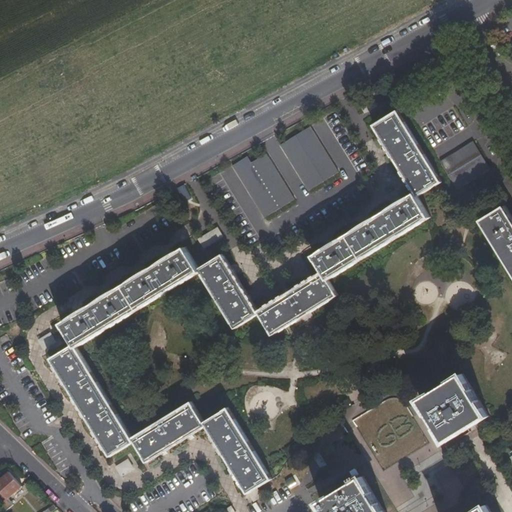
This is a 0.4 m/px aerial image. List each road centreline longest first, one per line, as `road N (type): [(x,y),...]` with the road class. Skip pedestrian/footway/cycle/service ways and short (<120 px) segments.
road 1 (residential): [(0,249),(485,0)]
road 2 (residential): [(235,511),(193,459),(106,511)]
